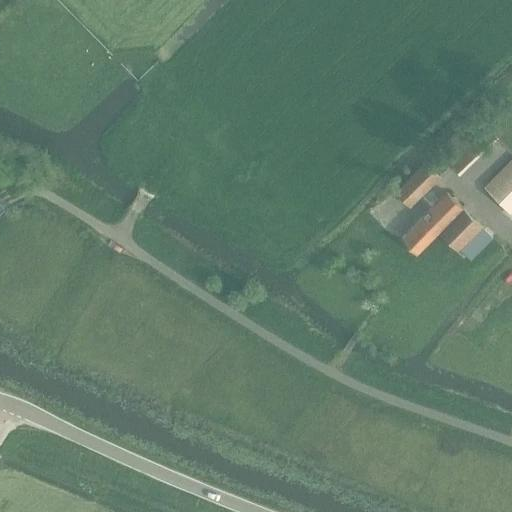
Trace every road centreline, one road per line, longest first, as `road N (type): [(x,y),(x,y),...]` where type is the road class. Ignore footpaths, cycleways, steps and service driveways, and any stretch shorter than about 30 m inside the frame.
road 1 (residential): [(511,441),(357,386),(300,356),(0,169)]
road 2 (unclassified): [(258,511),(0,401)]
